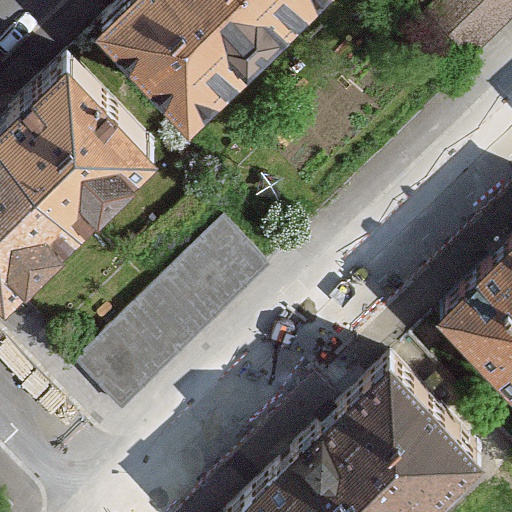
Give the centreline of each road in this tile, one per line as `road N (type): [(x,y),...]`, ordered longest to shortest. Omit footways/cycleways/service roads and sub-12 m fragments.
road 1 (residential): [(511,119),(117,497)]
road 2 (residential): [(0,381),(117,497)]
